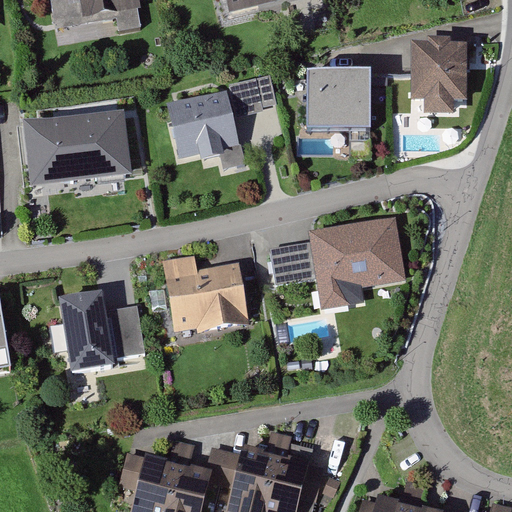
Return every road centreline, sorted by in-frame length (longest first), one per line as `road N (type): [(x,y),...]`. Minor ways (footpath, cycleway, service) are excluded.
road 1 (residential): [(0,264),(166,238),(424,176),(471,190)]
road 2 (residential): [(471,190),(410,385),(427,437),(460,467),(511,489)]
road 3 (track): [(410,385),(387,413),(342,511)]
road 4 (residential): [(511,70),(471,190)]
